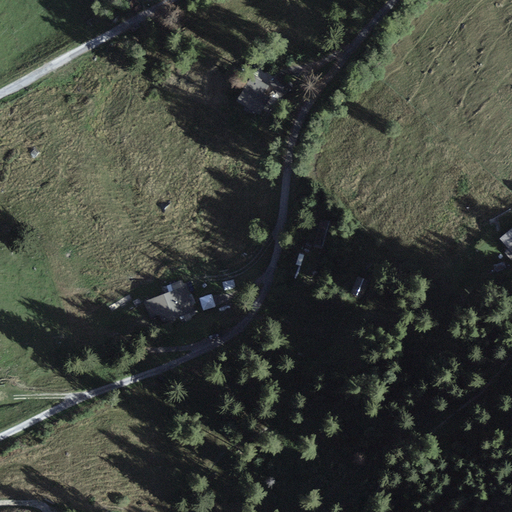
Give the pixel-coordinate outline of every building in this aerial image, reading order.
[(279,94),(292,88),(285,71),(271,77),(279,94)] [(269,85),(250,76),(238,101),(256,110),(269,85)] [(323,244),(328,217),(320,215),(315,242),(323,244)] [(332,246),(337,219),(328,218),(324,245),(332,246)] [(511,225),(500,237),(511,250),(511,225)] [(357,274),(352,290),(366,293),(370,277),(357,274)] [(193,308),(184,286),(143,303),(151,324),(193,308)]
